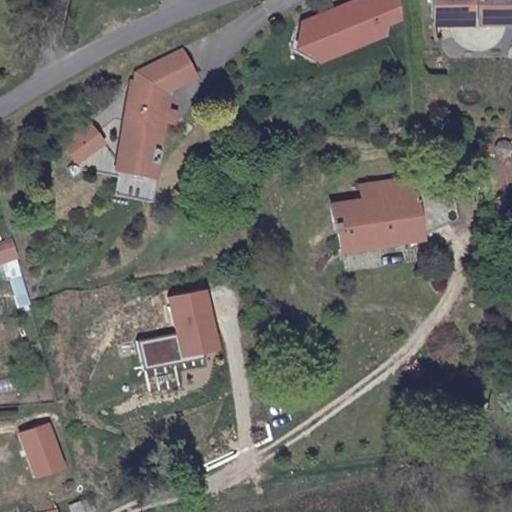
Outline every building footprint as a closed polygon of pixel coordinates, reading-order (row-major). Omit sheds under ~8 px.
[(511,0),(430,0),(430,27),(511,26),(511,0)] [(155,151),(164,94),(135,90),(118,205),(146,210),(151,174),(159,168),(160,158),(155,151)] [(170,95),(164,94),(155,151),(160,158),(170,95)] [(151,174),(146,210),(152,211),(159,168),(151,174)] [(357,186),(359,202),(413,194),(411,179),(357,186)] [(413,194),(359,202),(328,207),(332,234),(334,233),(337,250),(420,238),(413,194)] [(0,272),(13,268),(8,256),(5,246),(0,247),(0,272)] [(91,511),(87,501),(68,509),(69,511),(91,511)]
